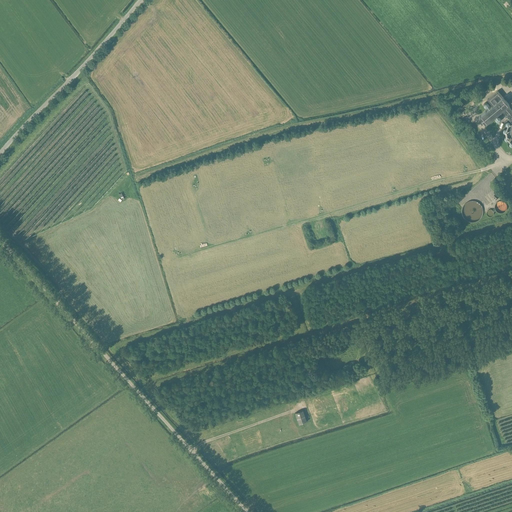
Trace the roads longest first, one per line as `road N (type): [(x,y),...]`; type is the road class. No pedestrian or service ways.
road 1 (unclassified): [(247,511),(0,240)]
road 2 (unclassified): [(0,154),(142,0)]
